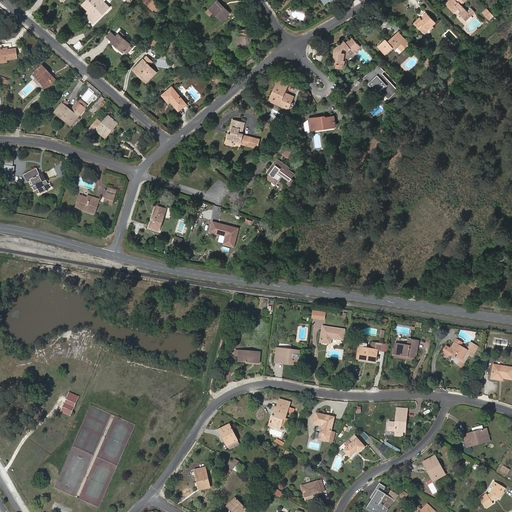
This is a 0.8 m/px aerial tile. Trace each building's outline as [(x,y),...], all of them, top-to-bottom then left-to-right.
[(103,10),(99,6),(103,1),(101,0),(88,0),(84,5),(90,11),(87,13),(90,16),(89,17),(94,23),(105,12),(103,11),(103,10)] [(153,11),(158,5),(153,0),(147,6),(153,11)] [(463,2),(464,3),(466,0),(452,0),(447,5),(454,12),(459,9),(461,12),(459,14),(464,19),(470,13),(461,4),(463,2)] [(103,11),(108,6),(103,1),(99,6),(103,10),(103,11)] [(224,7),(223,8),(216,2),(207,12),(211,16),(214,12),(222,21),(230,13),(224,7)] [(487,17),(492,13),(486,7),(482,11),(487,17)] [(431,25),(433,27),(437,23),(425,10),(422,13),(423,14),(422,15),(424,17),(422,19),(421,18),(415,24),(423,32),(431,25)] [(288,21),(291,15),(285,12),(282,17),(288,21)] [(164,28),(167,24),(160,18),(157,21),(164,28)] [(430,28),(431,29),(433,27),(431,25),(423,32),(424,33),(430,28)] [(252,49),(251,38),(251,35),(254,35),(254,30),(242,30),(242,36),(241,37),(241,47),(241,50),(252,49)] [(111,31),(106,37),(112,42),(117,36),(111,31)] [(130,45),(131,45),(125,40),(127,37),(121,32),(117,36),(112,42),(124,52),(125,52),(130,45)] [(402,50),(410,43),(403,37),(401,38),(396,34),(388,41),(386,39),(378,47),(386,55),(393,48),(396,50),(399,47),(402,50)] [(342,54),(343,51),(345,48),(352,55),(361,47),(352,38),(346,43),(345,41),(342,44),(341,43),(335,49),(333,59),(334,60),(334,63),(345,65),(346,61),(344,61),(345,54),(342,54)] [(155,48),(160,43),(155,39),(150,44),(155,48)] [(79,49),(84,45),(80,40),(75,45),(79,49)] [(125,52),(128,54),(133,48),(130,45),(125,52)] [(7,61),(18,59),(16,49),(8,50),(3,51),(3,49),(0,49),(0,64),(8,63),(7,61)] [(211,61),(213,59),(207,53),(205,56),(211,61)] [(148,81),(157,72),(150,65),(148,63),(151,60),(147,56),(134,70),(139,75),(140,73),(148,81)] [(246,63),(249,67),(256,61),(253,57),(246,63)] [(429,68),(433,64),(428,59),(424,62),(429,68)] [(391,94),(395,90),(381,75),(384,72),(379,67),(379,66),(370,75),(375,80),(372,84),(379,92),(382,90),(386,94),(389,91),(391,94)] [(40,82),(42,80),(46,84),(51,80),(48,76),(50,75),(42,67),(33,75),(40,82)] [(139,75),(147,83),(148,81),(140,73),(139,75)] [(372,84),(375,80),(370,75),(366,78),(372,84)] [(46,90),(54,83),(51,80),(46,84),(44,87),(45,87),(44,89),(46,90)] [(294,97),(285,93),(289,84),(279,80),(275,89),(277,90),(272,100),(277,102),(278,99),(286,103),(284,107),(289,109),(294,97)] [(46,90),(50,94),(59,84),(56,81),(54,83),(46,90)] [(179,111),(187,104),(173,87),(163,96),(169,103),(171,101),(179,111)] [(270,101),(284,107),(286,103),(278,99),(277,102),(272,100),(277,90),(275,89),(270,101)] [(306,98),(311,95),(308,89),(302,93),(306,98)] [(86,108),(89,106),(81,99),(79,102),(86,108)] [(98,108),(101,110),(107,103),(105,101),(98,108)] [(77,116),(78,118),(86,108),(79,102),(71,111),(67,108),(67,107),(63,105),(63,104),(55,113),(62,119),(63,117),(71,123),(77,116)] [(62,119),(71,126),(78,118),(77,116),(71,123),(63,117),(62,119)] [(108,134),(116,123),(109,117),(104,122),(100,119),(98,122),(97,122),(88,132),(92,136),(96,131),(105,139),(109,135),(108,134)] [(311,128),(335,125),(334,117),(325,119),(325,117),(309,119),(311,128)] [(244,133),(243,133),(246,122),(233,119),(227,143),(235,145),(235,143),(248,146),(250,138),(250,136),(244,135),(244,133)] [(109,135),(118,125),(116,123),(108,134),(109,135)] [(286,139),(291,135),(287,130),(281,134),(283,135),(286,139)] [(252,147),(258,149),(260,141),(254,139),(252,147)] [(289,160),(293,155),(282,146),(278,151),(289,160)] [(293,179),(296,174),(290,170),(291,168),(277,159),(267,174),(269,175),(267,178),(276,186),(282,177),(288,182),(287,184),(291,187),(296,181),(293,179)] [(5,164),(5,174),(14,175),(15,165),(5,164)] [(50,184),(49,185),(43,174),(40,175),(36,169),(25,175),(28,181),(31,180),(34,187),(33,188),(35,191),(37,190),(39,194),(40,193),(41,194),(44,193),(45,193),(48,191),(48,190),(50,189),(52,188),(50,184)] [(105,198),(114,201),(117,191),(109,189),(105,198)] [(96,215),(100,202),(87,198),(80,195),(75,209),(96,215)] [(149,228),(160,232),(167,209),(158,207),(155,219),(153,218),(149,228)] [(234,247),(239,229),(213,222),(211,232),(226,236),(224,244),(234,247)] [(172,251),(179,253),(183,242),(176,240),(172,251)] [(343,340),(344,330),(323,327),(320,342),(330,344),(331,338),(343,340)] [(469,355),(472,356),(478,347),(470,342),(466,349),(461,346),(464,341),(458,337),(453,346),(452,346),(451,348),(447,346),(442,353),(448,357),(449,354),(455,357),(456,356),(465,361),(469,355)] [(414,357),(416,358),(418,341),(409,340),(408,345),(396,344),(395,354),(414,357)] [(366,360),(376,362),(378,350),(386,351),(387,345),(372,343),(371,349),(366,348),(366,344),(365,342),(362,342),(360,343),(359,347),(358,357),(367,358),(366,360)] [(359,347),(357,359),(366,360),(367,358),(358,357),(359,347)] [(298,362),(279,361),(280,350),(276,349),(275,363),(298,365),(298,362)] [(298,362),(299,351),(280,350),(279,361),(298,362)] [(242,361),(259,362),(260,352),(239,351),(239,356),(242,356),(242,361)] [(458,365),(461,367),(465,361),(456,356),(455,357),(460,361),(458,365)] [(503,378),(511,379),(511,367),(493,364),(491,378),(499,380),(500,377),(503,378)] [(61,411),(71,415),(78,399),(68,395),(64,404),(61,411)] [(283,419),(285,420),(287,412),(292,414),(294,409),(289,408),(290,403),(280,399),(275,413),(276,414),(275,416),(273,415),(271,419),(274,420),(273,424),(280,426),(283,419)] [(403,425),(406,426),(407,413),(397,412),(396,423),(395,431),(402,432),(403,425)] [(335,432),(330,431),(334,417),(316,413),(314,422),(323,425),(319,439),(333,442),(335,432)] [(269,425),(279,429),(280,426),(273,424),(274,420),(271,419),(269,425)] [(236,441),(237,441),(229,425),(219,430),(227,446),(228,445),(236,441)] [(471,446),(490,440),(487,429),(484,430),(483,427),(482,425),(470,428),(471,431),(472,433),(465,435),(466,441),(469,440),(471,446)] [(357,451),(358,453),(365,447),(355,436),(348,442),(349,444),(350,445),(344,450),(350,457),(357,451)] [(435,479),(445,474),(435,456),(423,463),(427,470),(429,468),(435,479)] [(199,490),(209,487),(205,468),(195,470),(199,490)] [(433,480),(435,479),(429,468),(427,470),(433,480)] [(313,495),(325,492),(321,480),(302,486),(304,495),(312,493),(313,495)] [(497,498),(500,499),(504,492),(503,492),(505,488),(495,482),(493,486),(495,487),(491,493),(487,495),(486,493),(479,498),(486,509),(493,504),(491,501),(497,498)] [(273,493),(280,497),(283,493),(276,489),(273,493)] [(385,511),(393,501),(394,501),(397,496),(391,491),(387,497),(382,494),(376,490),(371,498),(376,502),(379,503),(378,505),(374,511),(385,511)] [(233,511),(244,511),(246,510),(235,498),(229,504),(235,510),(233,511)]
